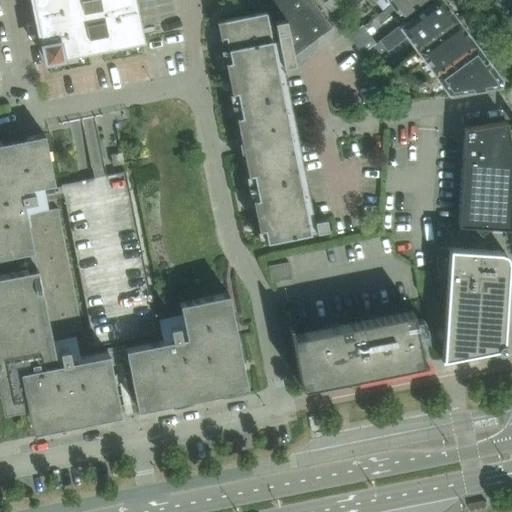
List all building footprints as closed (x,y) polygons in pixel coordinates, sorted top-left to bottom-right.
[(135,0),(33,0),(46,60),(143,40),(141,28),(135,0)] [(291,136),(290,132),(277,67),(295,64),(294,57),(332,28),(311,0),(247,0),(257,13),(217,21),(222,49),(220,49),(220,51),(222,50),(233,104),(231,104),(231,105),(233,105),(242,145),(250,186),(247,187),(248,188),(250,187),(261,243),(328,229),(325,217),(308,221),(291,136)] [(345,0),(326,0),(324,2),(331,12),(346,1),(345,0)] [(397,0),(390,5),(376,16),(381,23),(396,13),(403,23),(433,0),(397,0)] [(458,20),(442,0),(433,0),(403,23),(379,40),(385,48),(388,51),(402,41),(411,52),(417,50),(458,20)] [(419,64),(429,78),(433,76),(468,51),(476,45),(458,20),(417,50),(411,52),(390,68),(396,75),(419,64)] [(365,27),(370,34),(375,31),(369,23),(365,27)] [(348,35),(347,35),(361,54),(376,42),(370,34),(366,29),(365,27),(363,24),(348,35)] [(376,42),(361,54),(362,55),(367,62),(385,48),(379,40),(376,42)] [(414,99),(498,86),(500,86),(501,78),(500,77),(476,45),(468,51),(433,76),(429,78),(412,86),(412,89),(414,99)] [(510,228),(511,192),(511,120),(465,128),(464,128),(458,225),(473,226),(480,233),(487,227),(510,228)] [(85,416),(131,407),(246,384),(228,293),(179,303),(182,316),(162,320),(166,339),(126,348),(125,344),(106,348),(107,351),(75,358),(71,338),(70,338),(69,332),(82,329),(58,208),(45,211),(44,205),(45,205),(41,185),(54,183),(44,134),(0,142),(0,257),(23,252),(27,270),(0,274),(0,360),(9,407),(28,403),(32,422),(84,412),(85,416)] [(111,155),(113,166),(125,163),(123,153),(111,155)] [(107,175),(103,176),(95,177),(61,184),(93,346),(158,333),(125,171),(116,173),(107,175)] [(472,226),(458,225),(457,243),(478,244),(479,233),(472,226)] [(437,263),(436,270),(447,271),(443,327),(439,327),(437,327),(437,328),(436,329),(435,330),(435,331),(435,332),(436,333),(436,334),(437,335),(439,335),(443,335),(442,356),(440,357),(440,359),(502,347),(508,259),(507,259),(507,258),(507,257),(507,256),(506,255),(505,254),(504,253),(504,252),(502,252),(501,252),(501,251),(452,248),(449,248),(448,248),(438,247),(437,263)] [(288,262),(268,266),(271,283),(280,281),(292,279),(288,262)] [(304,387),(305,387),(425,363),(425,360),(422,360),(412,311),(292,335),(290,325),(288,326),(289,334),(299,383),(300,384),(300,385),(301,386),(303,387),(304,387)]
